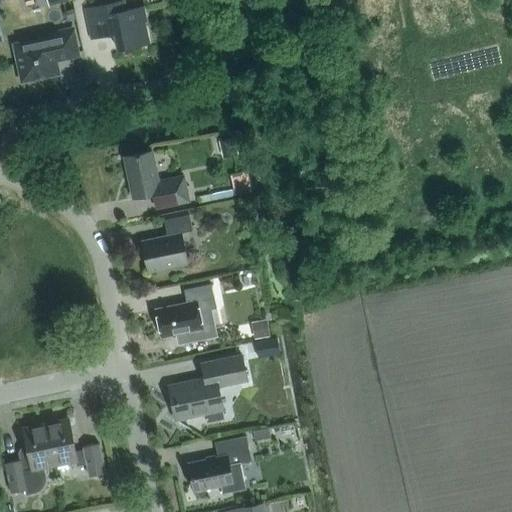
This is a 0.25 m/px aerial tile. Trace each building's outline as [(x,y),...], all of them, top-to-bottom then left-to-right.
[(115,34),(118,50),(148,44),(143,22),(146,21),(143,7),(126,11),(123,1),(86,9),(92,39),(115,34)] [(15,45),(23,80),(58,73),(55,59),(61,58),(77,55),(72,29),(49,34),(50,38),(15,45)] [(158,181),(154,161),(152,151),(124,157),(133,198),(153,194),(156,208),(189,201),(184,176),(158,181)] [(233,172),(235,192),(250,191),(248,170),(233,172)] [(189,215),(164,220),(167,236),(142,241),(148,272),(188,264),(181,233),(193,231),(189,215)] [(185,335),(186,331),(202,328),(197,302),(214,298),(211,284),(184,289),(187,303),(156,309),(162,336),(172,334),(174,337),(185,335)] [(270,336),(266,318),(250,322),(254,339),(270,336)] [(255,342),(258,358),(280,353),(277,337),(255,342)] [(207,422),(223,419),(222,412),(224,411),(219,387),(248,381),(242,355),(201,364),(204,379),(172,386),(179,419),(205,413),(207,422)] [(89,476),(105,473),(99,444),(83,447),(84,450),(75,451),(68,419),(46,424),(55,465),(76,461),(77,466),(87,464),(89,476)] [(44,468),(55,465),(46,424),(23,428),(29,454),(22,455),(20,458),(20,460),(5,463),(12,493),(27,490),(28,494),(32,493),(36,492),(39,490),(42,488),(44,484),(45,481),(46,477),(45,473),(44,468)] [(269,427),(254,430),(256,440),(271,437),(269,427)] [(188,463),(194,491),(220,485),(222,494),(246,489),(241,463),(251,461),(246,436),(215,442),(218,457),(188,463)] [(265,511),(264,503),(243,508),(243,511),(265,511)]
